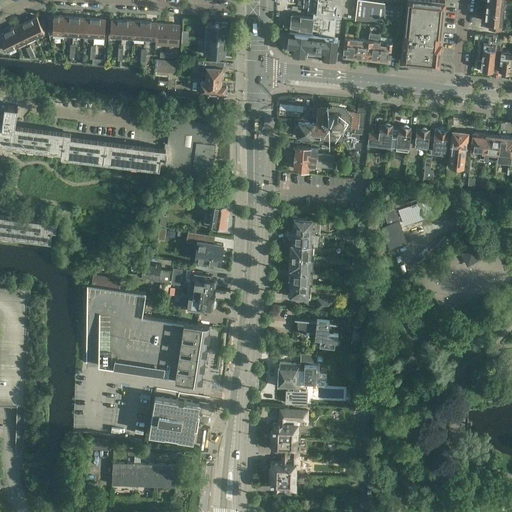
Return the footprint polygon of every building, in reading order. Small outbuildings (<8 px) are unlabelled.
[(341,17),(342,0),(308,0),(307,12),(313,13),(313,14),(341,17)] [(365,0),(357,0),(355,20),(382,23),(384,2),(365,0)] [(434,0),(407,0),(402,61),(438,65),(445,1),(434,0)] [(502,23),(504,2),(486,0),(486,2),(485,21),(490,21),(502,23)] [(384,17),(401,19),(402,7),(385,5),(384,17)] [(339,36),(341,17),(313,14),(313,17),(300,15),(300,16),(294,15),(294,14),(289,14),(289,22),(288,27),(292,28),(292,27),(299,27),(299,28),(312,29),(319,30),(319,34),(338,36),(339,36)] [(63,33),(64,16),(53,15),(53,18),(49,18),(49,24),(53,25),(52,33),(63,33)] [(37,16),(27,21),(35,37),(44,32),(42,27),(46,26),(43,20),(39,22),(37,16)] [(73,34),(74,17),(64,16),(63,33),(73,34)] [(84,35),(85,17),(74,17),(73,34),(84,35)] [(94,35),(95,18),(85,17),(84,35),(94,35)] [(106,19),(95,18),(94,35),(105,36),(106,19)] [(122,36),(123,20),(111,19),(110,35),(122,36)] [(133,37),(134,21),(123,20),(122,36),(133,37)] [(35,37),(27,21),(18,25),(25,41),(35,37)] [(144,37),(146,21),(134,21),(133,37),(144,37)] [(156,38),(157,23),(157,22),(146,21),(144,37),(156,38)] [(501,31),(502,23),(490,21),(489,29),(501,31)] [(221,23),(206,22),(205,38),(224,39),(225,32),(227,32),(227,22),(222,22),(221,23)] [(168,24),(157,23),(156,38),(155,44),(167,45),(168,24)] [(179,45),(180,24),(168,24),(167,45),(179,45)] [(378,58),(380,40),(382,25),(370,24),(368,38),(366,57),(378,58)] [(25,41),(18,25),(8,30),(16,46),(25,41)] [(16,46),(8,30),(0,33),(0,36),(6,50),(16,46)] [(289,31),(287,53),(290,55),(317,58),(317,53),(322,54),(336,56),(338,36),(319,34),(289,31)] [(490,70),(494,70),(496,49),(498,35),(493,35),(492,44),(484,43),(482,61),(477,60),(477,67),(481,67),(481,69),(483,69),(484,71),(486,71),(488,70),(490,70)] [(355,56),(357,37),(345,36),(343,55),(355,56)] [(366,57),(368,38),(357,37),(355,56),(366,57)] [(224,47),(224,39),(205,38),(203,54),(219,55),(220,57),(225,57),(226,47),(224,47)] [(390,60),(392,41),(380,40),(378,58),(390,60)] [(509,71),(510,56),(511,53),(504,52),(505,51),(500,50),(498,70),(503,71),(503,72),(506,73),(508,71),(509,71)] [(175,70),(176,61),(176,60),(157,59),(157,69),(175,70)] [(203,60),(202,78),(222,80),(222,79),(223,78),(224,74),(222,73),(223,67),(224,61),(203,60)] [(225,84),(221,84),(222,80),(202,78),(201,91),(207,92),(207,94),(218,95),(218,92),(225,93),(225,91),(226,90),(227,87),(225,86),(225,84)] [(70,136),(71,132),(15,125),(18,106),(5,104),(3,116),(2,124),(0,123),(0,143),(7,144),(7,143),(12,144),(12,145),(18,146),(20,146),(21,145),(26,145),(26,147),(34,148),(35,146),(40,147),(39,149),(48,150),(48,148),(53,149),(53,150),(61,151),(61,155),(62,155),(62,154),(67,155),(67,156),(76,157),(76,156),(81,156),(81,158),(90,159),(90,157),(95,158),(95,160),(104,161),(104,159),(109,160),(109,161),(118,162),(118,161),(123,162),(123,163),(132,164),(132,163),(137,163),(137,165),(146,166),(146,164),(151,165),(151,167),(159,168),(161,150),(161,148),(70,136)] [(357,112),(330,108),(318,107),(316,123),(315,138),(342,141),(342,144),(360,147),(366,106),(358,105),(357,112)] [(161,148),(161,150),(159,168),(160,165),(167,166),(166,172),(211,177),(216,143),(213,143),(215,124),(170,118),(167,148),(164,148),(161,147),(161,148)] [(306,137),(307,122),(299,121),(298,121),(297,136),(306,137)] [(315,138),(316,123),(307,122),(306,137),(315,138)] [(391,137),(392,133),(393,125),(390,124),(390,123),(388,122),(386,122),(385,124),(383,123),(382,124),(380,124),(379,133),(369,132),(367,146),(390,148),(391,141),(391,137)] [(398,126),(397,134),(392,133),(391,137),(390,148),(409,151),(409,147),(410,139),(411,127),(409,127),(408,125),(406,124),(404,125),(403,126),(401,126),(401,127),(398,126)] [(415,139),(410,139),(409,147),(409,151),(408,159),(413,159),(415,147),(426,148),(427,145),(429,129),(427,129),(426,127),(424,126),(423,127),(422,128),(419,128),(419,129),(416,129),(415,139)] [(445,155),(447,131),(445,131),(445,130),(443,129),(441,129),(440,130),(438,130),(438,131),(435,131),(432,154),(445,155)] [(463,168),(466,149),(466,143),(467,132),(453,130),(451,148),(448,167),(463,168)] [(484,157),(486,134),(473,132),(472,141),(471,150),(481,151),(480,156),(484,157)] [(497,158),(500,135),(486,134),(484,157),(497,158)] [(510,160),(511,144),(511,136),(500,135),(497,158),(510,160)] [(295,154),(294,157),(333,161),(333,154),(316,153),(317,147),(296,145),(295,154)] [(332,166),(333,161),(294,157),(294,160),(294,168),(308,170),(309,163),(324,165),(332,166)] [(180,200),(180,191),(166,189),(165,198),(180,200)] [(403,222),(404,224),(433,214),(428,199),(423,200),(422,196),(383,209),(388,224),(383,226),(384,230),(380,231),(386,248),(405,241),(399,223),(403,222)] [(210,225),(212,228),(220,230),(222,228),(223,225),(226,226),(228,217),(229,213),(228,213),(230,204),(214,202),(213,204),(213,205),(207,204),(204,222),(210,223),(209,224),(210,224),(210,225)] [(52,220),(0,213),(0,232),(0,234),(9,235),(9,233),(14,234),(14,235),(23,237),(23,235),(28,236),(28,237),(37,238),(37,237),(42,237),(42,239),(51,240),(52,229),(56,229),(57,220),(52,219),(52,220)] [(320,218),(301,217),(297,217),(297,215),(292,215),(292,219),(294,220),(293,229),(311,230),(311,231),(319,232),(320,218)] [(319,232),(311,231),(311,230),(293,229),(293,232),(291,232),(291,236),(293,236),(293,243),(310,244),(319,244),(319,232)] [(210,235),(210,234),(188,231),(186,242),(197,243),(195,260),(211,262),(216,263),(216,264),(221,265),(223,255),(222,254),(223,244),(214,242),(209,242),(210,235)] [(310,244),(293,243),(290,242),(289,256),(310,257),(310,244)] [(479,258),(473,248),(462,254),(469,265),(479,258)] [(309,270),(310,257),(289,256),(289,269),(291,269),(309,270)] [(161,264),(143,262),(142,271),(137,271),(136,276),(148,278),(148,280),(161,281),(169,282),(170,271),(162,270),(162,271),(160,271),(161,264)] [(173,268),(171,281),(171,283),(179,284),(181,276),(182,276),(183,270),(173,268)] [(308,283),(309,270),(291,269),(291,275),(289,276),(289,279),(290,280),(290,282),(308,283)] [(193,277),(192,285),(215,288),(215,287),(215,286),(217,286),(218,285),(219,282),(217,280),(216,280),(216,278),(210,277),(211,275),(194,273),(193,277)] [(93,274),(92,284),(120,288),(121,278),(93,274)] [(308,296),(308,283),(290,282),(290,292),(288,292),(288,296),(292,297),(292,295),(308,296)] [(92,284),(87,283),(87,293),(87,304),(86,363),(87,363),(98,365),(100,365),(100,362),(111,363),(111,364),(111,365),(112,366),(113,367),(114,367),(115,368),(117,368),(201,381),(209,326),(188,323),(142,315),(146,292),(120,288),(92,284)] [(170,284),(161,283),(159,294),(168,296),(170,284)] [(214,300),(215,288),(192,285),(190,285),(189,297),(214,300)] [(0,404),(25,406),(30,306),(30,288),(0,286),(0,404)] [(214,300),(189,297),(187,309),(190,309),(201,310),(206,311),(206,310),(207,308),(213,309),(213,307),(214,307),(216,306),(216,303),(215,301),(214,301),(214,300)] [(331,298),(315,297),(315,307),(330,308),(331,298)] [(320,339),(320,343),(319,346),(334,347),(335,340),(338,340),(338,332),(328,331),(329,317),(317,316),(316,320),(297,319),(297,324),(298,324),(298,331),(306,331),(306,333),(309,333),(309,332),(316,333),(315,339),(320,339)] [(331,329),(339,329),(340,320),(331,320),(331,329)] [(316,362),(317,353),(301,352),(300,363),(280,362),(279,362),(278,387),(278,386),(288,387),(288,389),(286,389),(285,403),(307,404),(308,390),(294,390),(295,381),(315,382),(316,364),(315,364),(315,362),(316,362)] [(197,413),(199,404),(197,402),(178,399),(155,395),(149,432),(164,434),(163,436),(178,439),(179,437),(191,439),(194,437),(195,428),(197,428),(197,425),(199,417),(199,414),(197,413)] [(307,420),(307,414),(307,410),(280,409),(279,416),(281,416),(280,423),(279,423),(274,423),(272,423),(272,429),(271,431),(271,436),(294,437),(294,429),(297,429),(297,424),(289,424),(289,422),(292,422),(292,420),(307,420)] [(293,448),(293,440),(294,437),(271,436),(270,441),(272,443),(272,449),(282,449),(282,455),(298,456),(298,449),(296,449),(296,448),(293,448)] [(111,438),(91,437),(90,449),(110,450),(110,446),(111,438)] [(298,462),(298,456),(282,455),(282,461),(271,461),(271,468),(270,470),(270,474),(292,474),(292,467),(296,467),(296,462),(298,462)] [(134,463),(113,462),(112,484),(119,485),(119,482),(133,483),(134,463)] [(155,464),(134,463),(133,483),(133,485),(140,485),(140,483),(154,484),(155,464)] [(155,464),(154,484),(154,486),(161,486),(161,484),(175,485),(175,487),(176,465),(155,464)] [(292,482),(292,474),(270,474),(269,481),(271,482),(270,486),(271,486),(271,487),(277,487),(295,487),(295,482),(292,482)]
